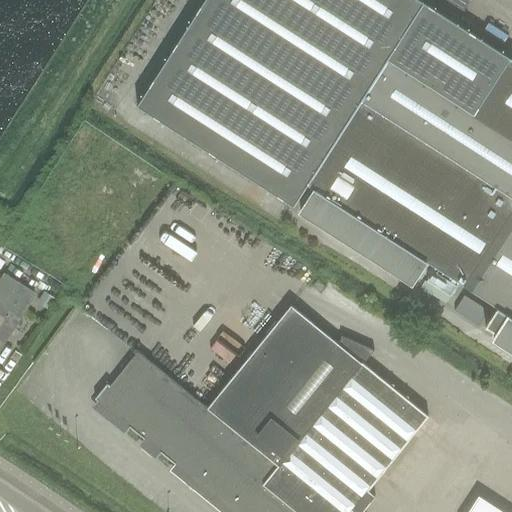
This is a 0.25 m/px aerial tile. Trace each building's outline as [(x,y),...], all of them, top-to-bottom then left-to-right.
[(511,58),(420,0),(203,0),(190,22),(137,105),(169,126),(294,206),(307,185),(315,190),(301,211),(413,283),(427,262),(497,307),(485,326),(496,332),(494,335),(511,347),(511,58)] [(0,281),(0,338),(6,342),(37,294),(5,273),(0,281)] [(318,280),(312,286),(321,293),(326,287),(318,280)] [(46,292),(41,301),(49,306),(55,298),(46,292)] [(338,343),(291,305),(208,408),(136,349),(134,352),(137,354),(111,386),(108,384),(96,398),(99,400),(130,425),(130,426),(145,438),(161,451),(161,452),(176,464),(176,463),(235,511),(362,511),(375,496),(368,490),(428,416),(364,364),(374,350),(342,336),(341,337),(342,338),(338,343)] [(504,511),(478,496),(468,511),(504,511)]
